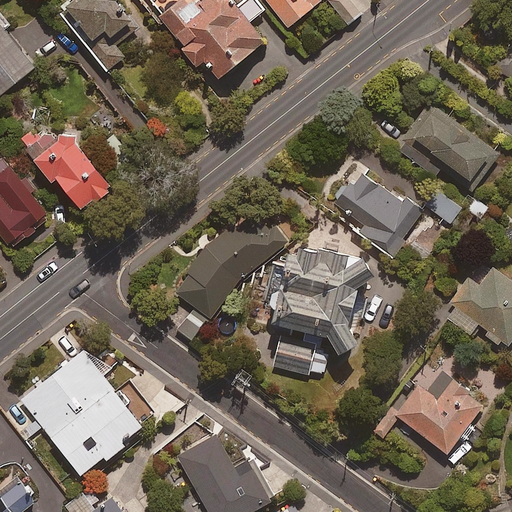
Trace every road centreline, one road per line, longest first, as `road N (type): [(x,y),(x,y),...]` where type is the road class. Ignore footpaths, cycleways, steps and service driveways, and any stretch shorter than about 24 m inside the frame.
road 1 (tertiary): [(441,0),(74,290)]
road 2 (tertiary): [(61,280),(414,0)]
road 3 (residential): [(74,290),(383,511)]
